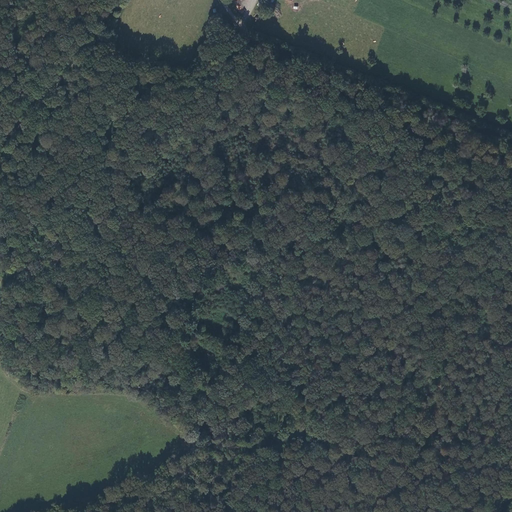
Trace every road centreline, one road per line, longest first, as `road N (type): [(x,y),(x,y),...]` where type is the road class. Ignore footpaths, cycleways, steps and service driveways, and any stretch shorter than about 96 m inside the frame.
road 1 (track): [(405,99),(257,39),(221,0)]
road 2 (track): [(224,78),(180,105),(129,119),(87,116),(43,99)]
road 3 (track): [(386,137),(465,203),(476,233),(511,273)]
road 4 (track): [(386,137),(340,110),(224,78)]
road 5 (track): [(120,0),(43,99)]
